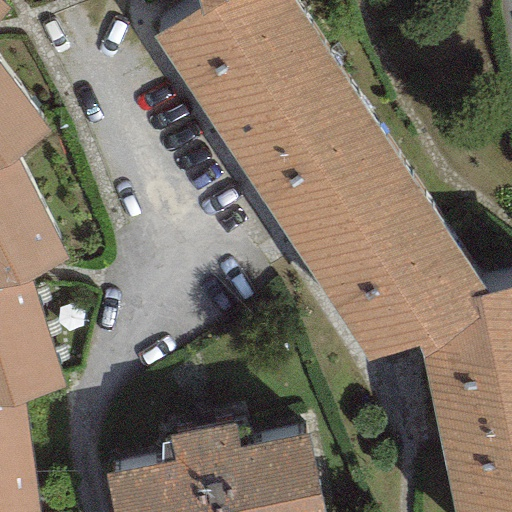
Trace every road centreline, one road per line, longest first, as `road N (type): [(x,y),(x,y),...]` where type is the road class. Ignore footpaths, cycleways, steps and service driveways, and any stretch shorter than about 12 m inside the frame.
road 1 (unknown): [(71,0),(147,317)]
road 2 (unknown): [(147,317),(321,464),(343,511)]
road 3 (unknown): [(147,317),(64,511)]
